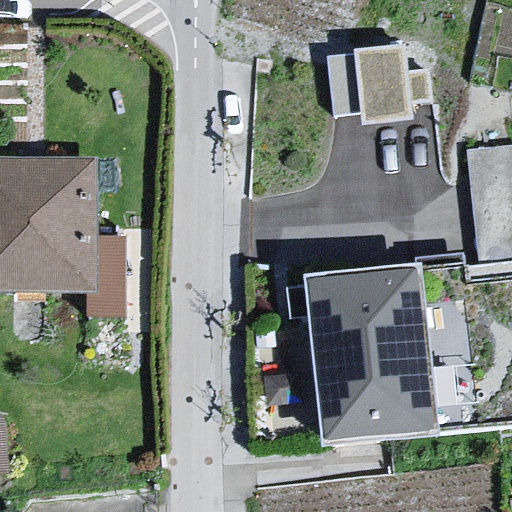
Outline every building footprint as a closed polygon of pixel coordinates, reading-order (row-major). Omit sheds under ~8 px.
[(409,45),(332,47),(334,119),(411,117),(409,45)] [(477,250),(511,247),(511,134),(471,136),(477,250)] [(37,167),(0,167),(0,300),(100,298),(98,166),(37,167)] [(404,273),(287,282),(299,447),(417,439),(404,273)] [(0,468),(9,468),(8,411),(0,411),(0,468)]
